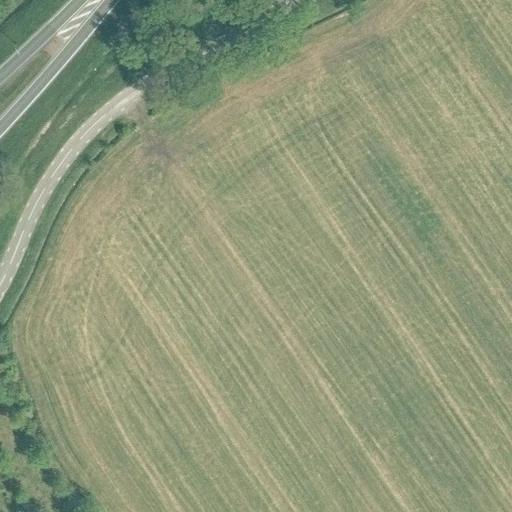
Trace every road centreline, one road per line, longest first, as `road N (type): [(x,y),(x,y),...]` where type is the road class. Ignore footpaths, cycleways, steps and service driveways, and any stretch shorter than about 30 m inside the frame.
road 1 (unclassified): [(0,282),(37,199),(88,128),(155,77),(290,0)]
road 2 (primary): [(0,126),(109,0)]
